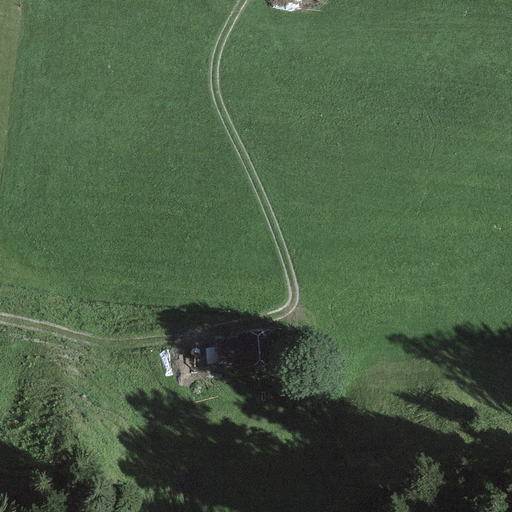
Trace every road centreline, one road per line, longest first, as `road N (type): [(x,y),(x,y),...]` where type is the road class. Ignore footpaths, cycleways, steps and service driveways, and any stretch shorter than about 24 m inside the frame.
road 1 (track): [(243,0),(219,47),(215,89),(278,238),(291,305),(271,316),(131,341),(0,315)]
road 2 (track): [(210,511),(214,479),(290,389),(288,308)]
